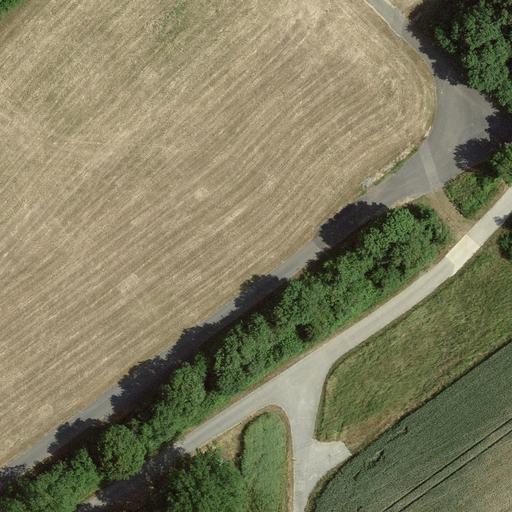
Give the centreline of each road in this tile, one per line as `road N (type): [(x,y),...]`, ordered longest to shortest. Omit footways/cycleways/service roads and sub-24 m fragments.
road 1 (unclassified): [(84,511),(419,290),(511,202)]
road 2 (track): [(305,367),(298,511)]
